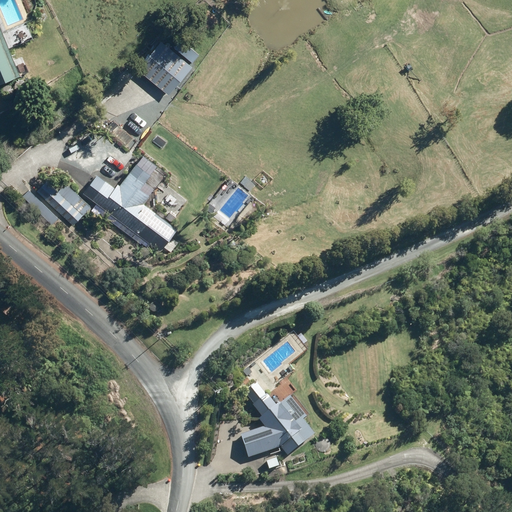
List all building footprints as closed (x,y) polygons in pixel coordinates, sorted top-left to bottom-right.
[(0,82),(19,74),(0,31),(0,82)] [(169,97),(193,70),(163,42),(138,70),(169,97)] [(180,226),(145,201),(154,188),(129,169),(119,182),(99,168),(82,192),(163,249),(180,226)] [(85,211),(48,177),(36,190),(74,223),(85,211)] [(25,306),(0,281),(0,305),(13,318),(25,306)] [(265,391),(250,403),(261,413),(257,417),(264,425),(240,433),(247,457),(282,446),(288,454),(314,432),(304,419),(311,414),(293,392),(277,404),(265,391)]
